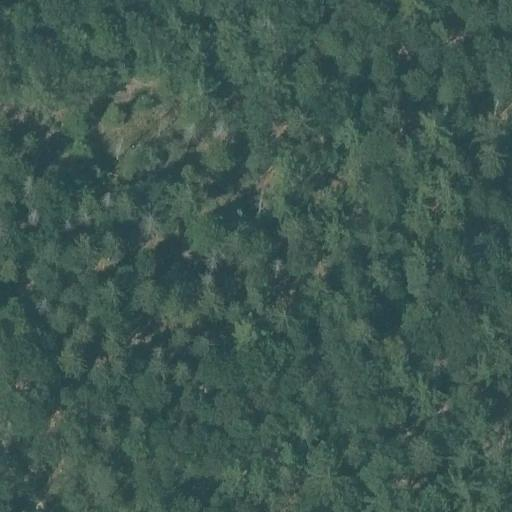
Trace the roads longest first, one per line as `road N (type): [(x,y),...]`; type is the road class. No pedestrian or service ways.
road 1 (track): [(24,493),(511,301)]
road 2 (track): [(0,64),(156,0)]
